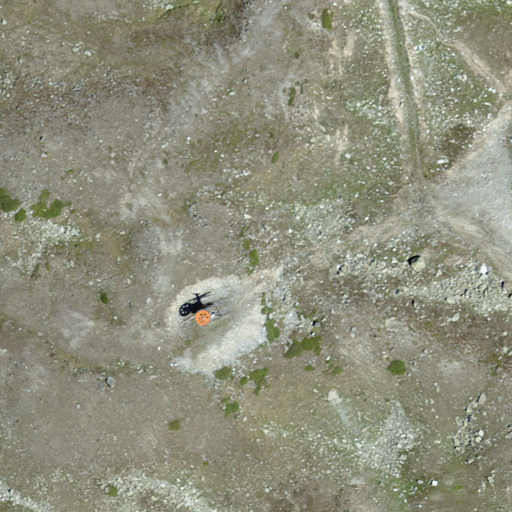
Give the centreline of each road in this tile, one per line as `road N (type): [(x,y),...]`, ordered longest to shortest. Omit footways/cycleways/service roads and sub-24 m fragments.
road 1 (track): [(284,0),(227,80),(145,158),(171,265),(137,332),(173,338)]
road 2 (track): [(511,275),(428,207),(390,0)]
